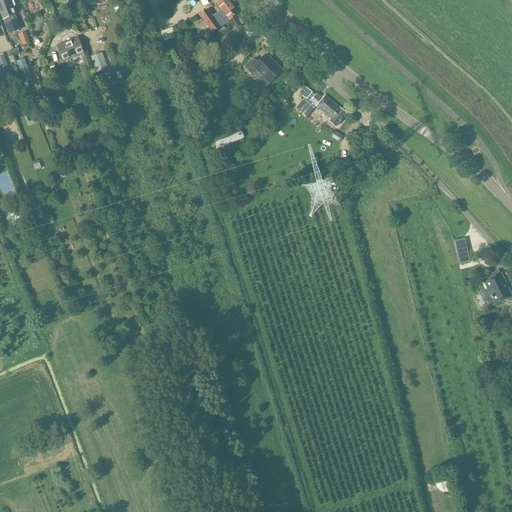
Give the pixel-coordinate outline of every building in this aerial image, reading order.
[(0,0),(0,9),(4,19),(7,28),(9,34),(21,30),(17,19),(15,15),(13,9),(15,5),(13,1),(11,0),(0,0)] [(221,10),(214,16),(209,9),(199,16),(212,33),(221,26),(233,18),(232,17),(238,12),(229,0),(221,0),(217,4),(221,10)] [(96,28),(94,16),(82,18),(84,30),(96,28)] [(236,28),(241,24),(236,17),(231,21),(236,28)] [(161,31),(164,40),(175,37),(172,27),(161,31)] [(19,35),(23,46),(30,43),(26,32),(19,35)] [(58,46),(64,62),(84,54),(77,38),(58,46)] [(165,41),(171,58),(180,55),(174,38),(165,41)] [(236,42),(230,49),(237,54),(242,48),(236,42)] [(108,54),(112,67),(118,65),(114,52),(108,54)] [(96,73),(108,69),(103,53),(91,57),(96,73)] [(4,54),(0,55),(0,85),(10,82),(9,80),(12,78),(4,54)] [(254,59),(245,68),(252,75),(257,70),(264,77),(258,82),(265,89),(282,72),(265,56),(258,63),(254,59)] [(33,80),(25,58),(16,61),(24,83),(33,80)] [(193,62),(184,66),(188,73),(196,69),(193,62)] [(2,86),(0,86),(0,100),(7,118),(13,116),(2,86)] [(306,88),(300,94),(306,99),(312,93),(306,88)] [(312,93),(306,99),(310,102),(317,107),(332,119),(330,122),(336,127),(347,114),(325,96),(322,99),(317,94),(315,96),(312,93)] [(73,102),(76,111),(89,106),(86,97),(73,102)] [(339,142),(343,136),(334,131),(331,137),(339,142)] [(218,149),(244,138),(241,132),(215,142),(218,149)] [(42,219),(45,227),(54,223),(51,216),(42,219)] [(501,275),(484,283),(495,305),(511,297),(504,282),(505,282),(501,275)]
